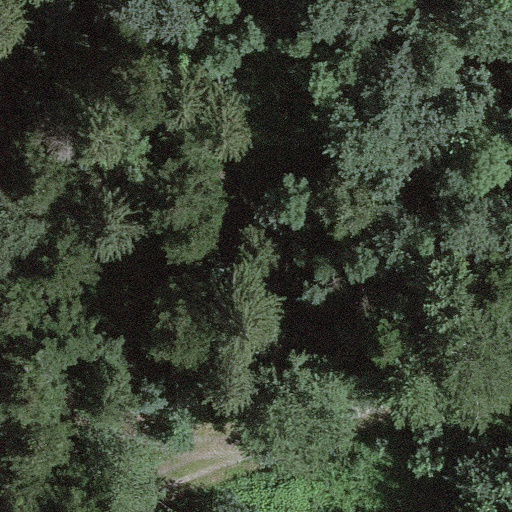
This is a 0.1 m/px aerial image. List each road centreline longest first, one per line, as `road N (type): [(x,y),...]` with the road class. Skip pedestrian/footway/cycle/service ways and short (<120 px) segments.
road 1 (track): [(0,374),(200,466),(511,336)]
road 2 (track): [(200,466),(75,511)]
road 3 (track): [(511,111),(454,0)]
